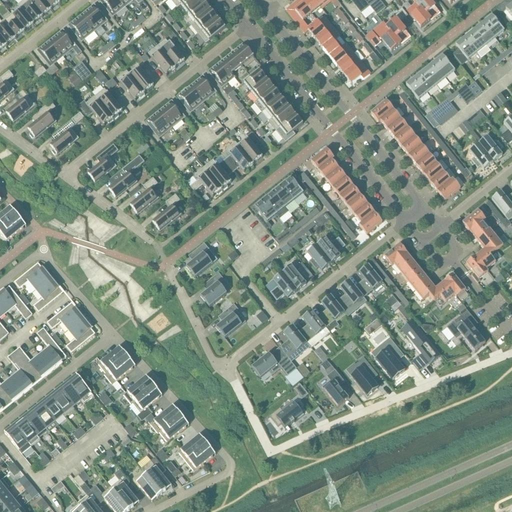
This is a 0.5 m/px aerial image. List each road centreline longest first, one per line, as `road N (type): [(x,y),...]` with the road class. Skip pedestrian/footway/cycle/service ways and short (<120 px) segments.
road 1 (residential): [(224,368),(268,453),(511,353)]
road 2 (residential): [(152,511),(225,476),(231,464),(112,335)]
road 3 (residential): [(248,27),(405,222)]
road 4 (residential): [(424,207),(268,12)]
road 5 (residential): [(248,27),(63,175)]
road 6 (residential): [(405,222),(224,368)]
road 7 (tertiary): [(511,446),(366,511)]
road 8 (residential): [(112,335),(0,428)]
road 9 (tertiary): [(401,511),(511,463)]
